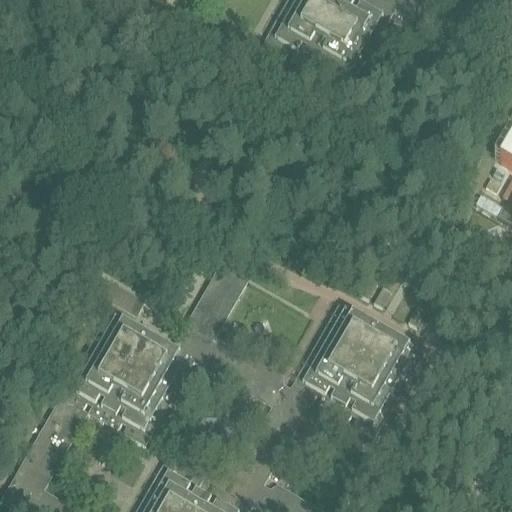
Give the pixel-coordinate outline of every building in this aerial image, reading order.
[(329,79),(325,85),(347,98),(396,13),(379,2),(374,0),(355,0),(354,3),(349,0),(290,0),(263,49),(273,55),(285,62),(289,55),(295,59),(291,65),(320,82),(324,75),(329,79)] [(379,0),(379,2),(396,13),(406,20),(459,51),(472,28),(423,0),(415,0),(414,3),(408,0),(379,0)] [(511,145),(500,167),(511,173),(511,145)] [(175,356),(193,366),(196,361),(210,369),(207,374),(257,403),(269,381),(216,350),(213,355),(203,349),(205,346),(243,281),(220,268),(182,333),(187,335),(175,356)] [(89,295),(101,302),(135,321),(144,306),(98,279),(89,295)] [(290,394),(312,406),(316,399),(321,403),(318,409),(346,426),(350,419),(356,422),(352,429),(375,442),(423,358),(386,337),(382,343),(376,340),(371,337),(374,330),(338,309),(290,394)] [(60,401),(64,403),(82,413),(86,406),(92,409),(88,416),(117,433),(121,426),(126,429),(122,436),(145,449),(150,442),(193,366),(175,356),(156,345),(152,351),(146,348),(141,345),(144,338),(108,317),(60,401)] [(58,413),(54,411),(13,484),(0,505),(0,507),(0,508),(3,502),(19,511),(63,511),(44,501),(41,507),(31,502),(33,499),(82,413),(64,403),(58,413)] [(245,480),(233,500),(251,511),(254,507),(263,511),(302,511),(273,495),(270,500),(266,498),(261,495),(300,427),(278,414),(241,478),(245,480)] [(250,511),(251,511),(233,500),(215,489),(211,496),(205,493),(199,489),(203,482),(166,461),(137,511),(250,511)]
